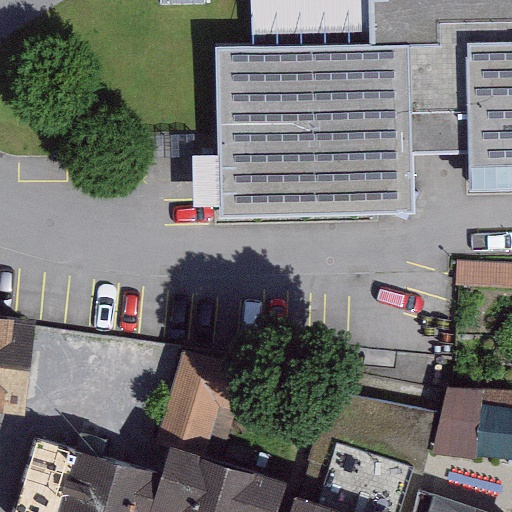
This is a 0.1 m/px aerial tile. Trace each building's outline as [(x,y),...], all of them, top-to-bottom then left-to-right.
[(252,42),(217,44),(223,215),(420,208),(418,150),(469,148),(470,188),(511,186),(511,0),(374,0),(376,38),(252,42)] [(251,0),(252,42),(376,38),(374,0),(251,0)] [(511,262),(459,260),(458,284),(511,286),(511,262)] [(0,307),(0,405),(25,409),(38,313),(0,307)] [(250,361),(184,346),(156,438),(170,443),(172,437),(207,447),(221,403),(237,406),(250,361)] [(511,386),(448,382),(434,448),(511,455),(511,386)] [(296,485),(286,511),(399,511),(413,468),(424,472),(437,410),(332,390),(310,455),(327,463),(319,492),(296,485)] [(35,429),(10,511),(275,511),(288,473),(207,447),(172,437),(170,443),(162,465),(35,429)] [(421,487),(412,511),(511,511),(433,487),(432,491),(421,487)]
